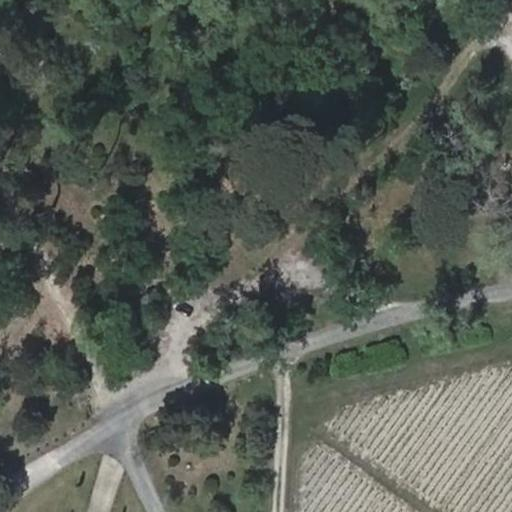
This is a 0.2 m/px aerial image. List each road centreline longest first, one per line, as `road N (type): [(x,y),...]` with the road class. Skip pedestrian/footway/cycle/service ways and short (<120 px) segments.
road 1 (track): [(511,297),(157,406),(0,499)]
road 2 (track): [(511,343),(284,402)]
road 3 (track): [(284,410),(425,511)]
road 4 (track): [(270,366),(282,380),(284,402),(277,511)]
